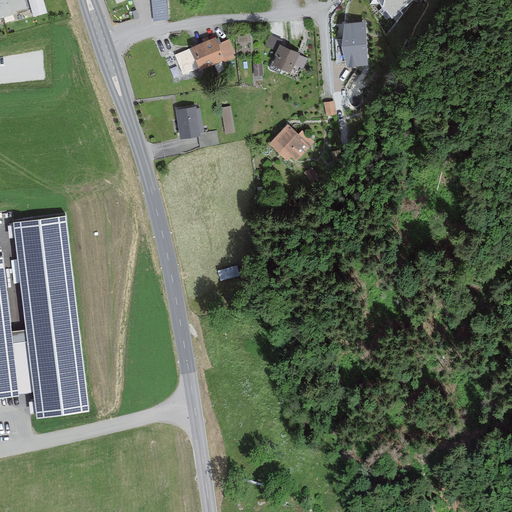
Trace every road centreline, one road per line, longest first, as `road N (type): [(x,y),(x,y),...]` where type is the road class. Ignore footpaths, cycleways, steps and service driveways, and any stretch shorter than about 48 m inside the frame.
road 1 (secondary): [(105,49),(149,183),(193,403)]
road 2 (residential): [(105,49),(198,22),(321,10),(334,0)]
road 3 (unclassified): [(0,452),(193,403)]
